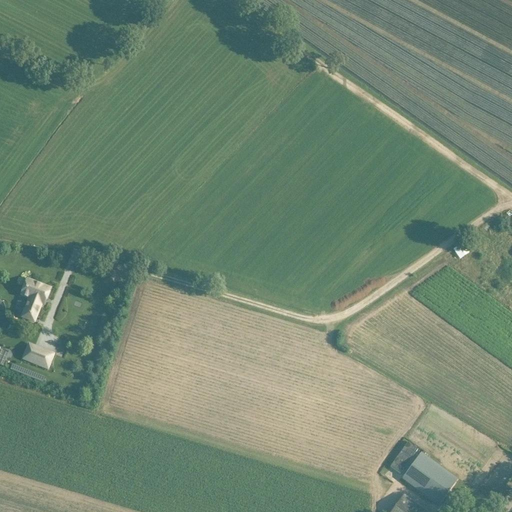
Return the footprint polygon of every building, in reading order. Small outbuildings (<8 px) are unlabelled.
[(458,251),(464,262),(475,255),(468,244),(458,251)] [(22,296),(30,299),(25,312),(30,314),(29,315),(31,315),(32,315),(37,317),(42,304),(45,305),(51,289),(28,280),(22,296)] [(31,362),(49,370),(54,355),(37,348),(29,345),(24,359),(31,362)] [(1,350),(0,351),(0,364),(2,366),(8,353),(1,350)] [(13,365),(11,369),(43,382),(45,377),(13,365)] [(408,442),(390,468),(399,475),(418,450),(408,442)] [(458,480),(450,474),(421,453),(402,480),(431,500),(439,506),(458,480)] [(500,455),(495,462),(502,467),(507,459),(500,455)] [(426,511),(424,510),(404,495),(391,511),(426,511)]
